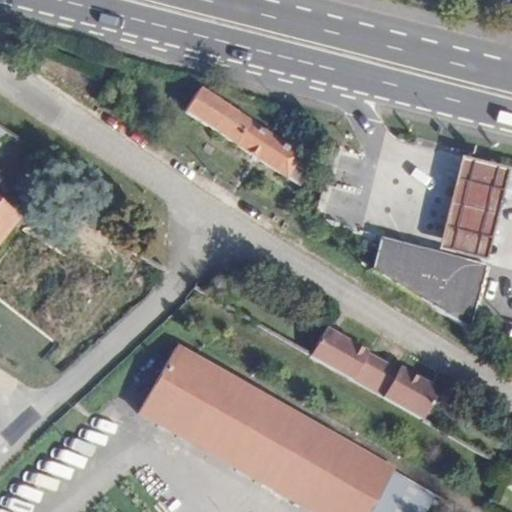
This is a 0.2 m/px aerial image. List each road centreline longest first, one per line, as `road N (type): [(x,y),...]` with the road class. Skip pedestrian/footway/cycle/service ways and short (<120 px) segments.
road 1 (residential): [(0,83),(224,232),(511,404)]
road 2 (primary): [(65,0),(511,112)]
road 3 (primary): [(511,72),(227,0)]
